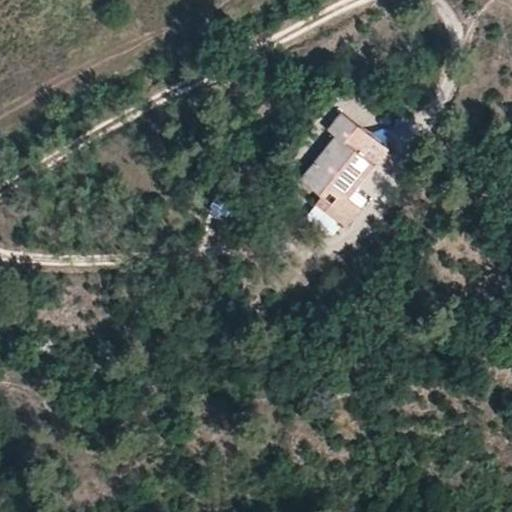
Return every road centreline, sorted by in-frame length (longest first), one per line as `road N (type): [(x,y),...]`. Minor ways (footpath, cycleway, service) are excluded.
road 1 (track): [(0,254),(124,262),(347,235),(451,62),(446,15),(426,0)]
road 2 (track): [(326,11),(0,185)]
